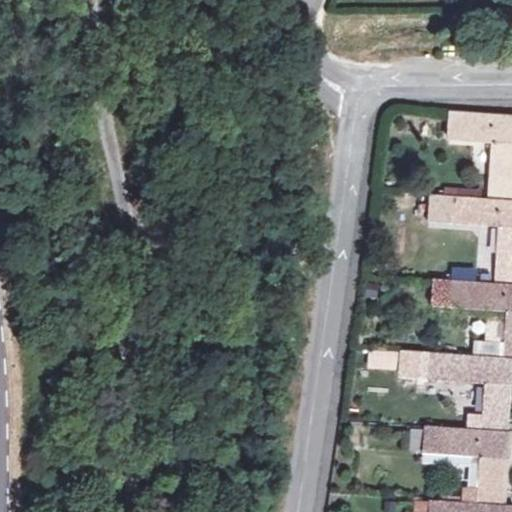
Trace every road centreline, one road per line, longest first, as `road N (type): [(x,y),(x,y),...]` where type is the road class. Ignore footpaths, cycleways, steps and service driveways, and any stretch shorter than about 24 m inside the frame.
road 1 (residential): [(297,511),(357,97)]
road 2 (residential): [(357,97),(379,86),(511,84)]
